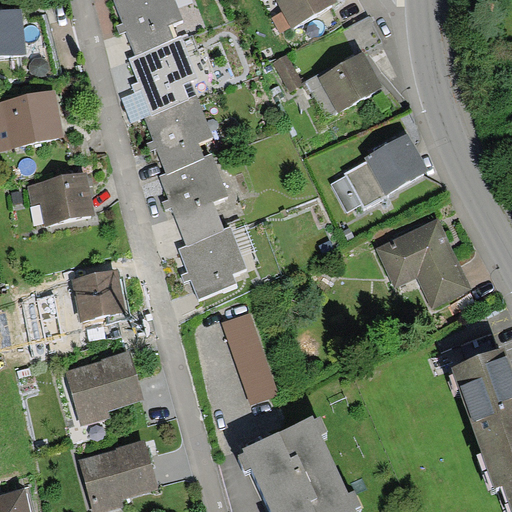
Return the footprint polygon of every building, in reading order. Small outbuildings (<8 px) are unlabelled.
[(175,0),(113,0),(122,23),(126,32),(135,56),(175,41),(169,26),(183,20),(175,0)] [(336,0),(275,0),(282,12),(291,27),(292,29),(338,2),(336,0)] [(0,57),(27,55),(22,11),(0,13),(0,57)] [(281,33),(291,27),(282,12),(272,18),(281,33)] [(342,30),(356,56),(362,52),(363,53),(383,42),(369,16),(342,30)] [(120,34),(126,32),(122,23),(116,26),(120,34)] [(135,56),(129,59),(138,83),(142,90),(152,114),(152,116),(189,102),(188,100),(183,87),(198,81),(182,39),(175,41),(135,56)] [(363,53),(362,52),(356,56),(318,77),(338,113),(383,87),(363,53)] [(273,62),(289,93),(303,86),(286,55),(273,62)] [(142,90),(138,83),(132,86),(135,92),(142,90)] [(145,117),(152,114),(142,90),(135,92),(122,98),(132,122),(145,117)] [(0,150),(65,138),(55,92),(0,103),(0,150)] [(152,114),(145,117),(154,141),(157,148),(166,173),(204,159),(199,146),(213,140),(197,97),(188,100),(189,102),(152,116),(152,114)] [(429,171),(408,133),(365,157),(367,161),(344,174),(346,177),(331,185),(347,213),(363,204),(364,207),(429,171)] [(149,151),(157,148),(154,141),(146,144),(149,151)] [(166,173),(159,176),(168,199),(171,208),(186,246),(224,231),(214,204),(228,199),(212,156),(204,159),(166,173)] [(45,226),(95,216),(86,174),(28,186),(32,206),(40,204),(45,226)] [(13,205),(24,203),(22,191),(11,193),(13,205)] [(165,210),(171,208),(168,199),(162,202),(165,210)] [(438,218),(376,248),(395,289),(417,278),(433,309),(472,290),(438,218)] [(186,246),(179,249),(188,273),(191,279),(198,299),(237,284),(233,274),(247,269),(232,228),(224,231),(186,246)] [(80,321),(126,312),(118,269),(72,278),(80,321)] [(191,279),(188,273),(181,275),(184,282),(191,279)] [(221,323),(251,406),(280,395),(250,312),(221,323)] [(511,368),(505,348),(450,368),(494,488),(502,485),(511,481),(511,368)] [(130,353),(65,372),(81,426),(110,417),(108,410),(144,400),(130,353)] [(313,416),(242,448),(244,453),(238,456),(245,471),(252,468),(271,511),(357,511),(356,508),(362,505),(355,490),(348,493),(322,435),(328,432),(321,416),(315,419),(313,416)] [(116,450),(79,460),(93,511),(106,511),(124,507),(122,499),(159,489),(145,440),(116,448),(116,450)] [(511,511),(511,481),(502,485),(511,511)] [(30,511),(25,489),(0,495),(0,511),(30,511)]
